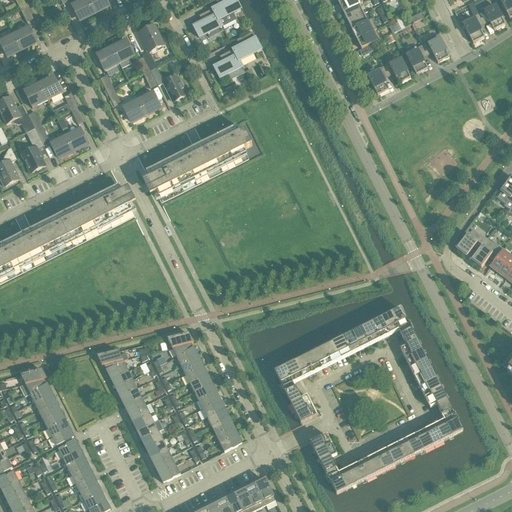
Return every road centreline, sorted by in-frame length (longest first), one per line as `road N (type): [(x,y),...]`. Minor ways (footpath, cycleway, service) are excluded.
road 1 (unclassified): [(511,449),(287,0)]
road 2 (unclassified): [(268,452),(119,157)]
road 3 (residential): [(335,419),(319,387),(391,351),(425,419),(353,455)]
road 4 (residential): [(511,164),(445,257),(511,311)]
road 5 (residential): [(0,217),(119,157)]
road 6 (residential): [(149,511),(268,452)]
road 7 (residential): [(119,157),(64,46)]
